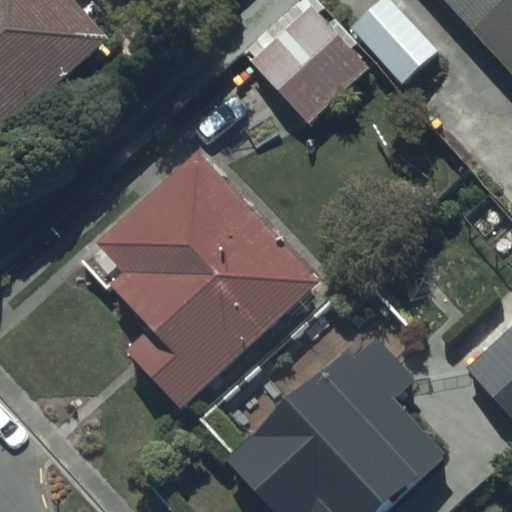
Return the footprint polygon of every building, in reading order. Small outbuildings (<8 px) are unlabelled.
[(0,0),(0,166),(117,59),(62,0),(0,0)] [(511,0),(435,0),(511,85),(511,0)] [(390,10),(354,43),(407,100),(443,67),(390,10)] [(290,22),(245,63),(311,135),(369,81),(318,25),(304,37),(290,22)] [(204,169),(103,259),(129,289),(112,304),(153,351),(133,369),(183,426),(322,303),(204,169)] [(511,342),(468,382),(511,431),(511,342)] [(352,359),(229,475),(263,511),(412,511),(454,474),(398,413),(419,394),(379,352),(361,368),(352,359)]
